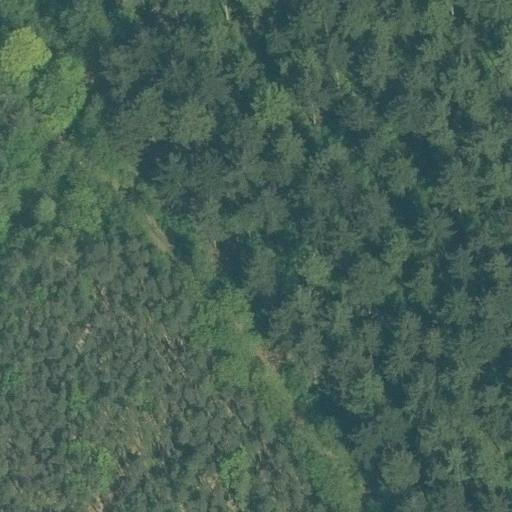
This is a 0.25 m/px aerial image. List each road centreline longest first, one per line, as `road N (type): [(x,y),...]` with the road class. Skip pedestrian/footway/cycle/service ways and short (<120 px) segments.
road 1 (track): [(65,142),(180,260),(243,342),(348,511)]
road 2 (track): [(65,142),(148,0)]
road 3 (track): [(0,268),(65,142)]
